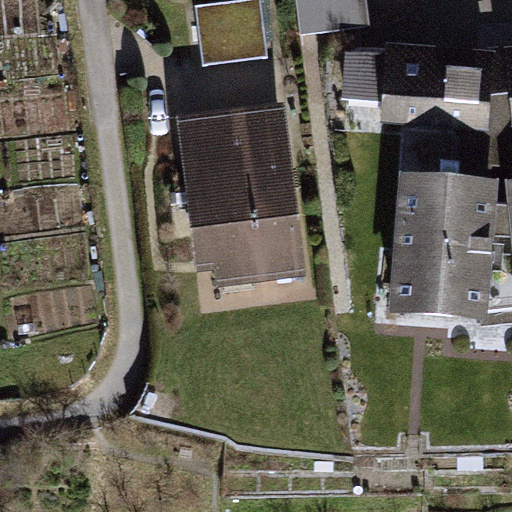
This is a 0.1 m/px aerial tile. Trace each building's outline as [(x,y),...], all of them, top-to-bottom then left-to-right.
[(270,0),(247,0),(195,6),(202,66),(277,57),(270,0)] [(299,0),(302,34),(372,30),(369,0),(299,0)] [(482,56),(374,47),(367,125),(475,134),(482,56)] [(511,53),(493,55),(500,133),(511,132),(511,53)] [(170,133),(195,290),(243,282),(246,297),(305,287),(277,116),(170,133)] [(478,177),(380,169),(368,321),(467,326),(469,312),(499,311),(494,239),(477,239),(478,177)] [(511,178),(490,180),(494,239),(499,311),(501,321),(511,320),(511,178)]
